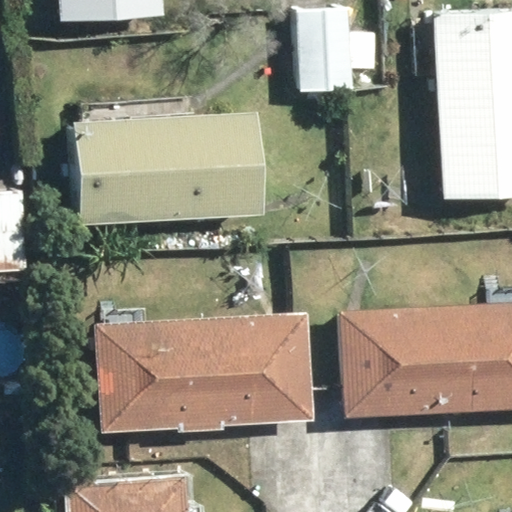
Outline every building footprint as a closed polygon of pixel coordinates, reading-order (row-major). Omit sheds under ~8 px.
[(168,0),(61,0),(62,9),(168,3),(168,0)] [(349,0),(348,0),(297,0),(296,79),(347,80),(349,0)] [(511,0),(437,0),(441,187),(511,184),(511,0)] [(267,101),(74,105),(77,214),(269,210),(267,101)] [(29,181),(0,181),(0,259),(30,258),(29,181)] [(511,289),(342,297),(346,408),(511,400),(511,289)] [(309,305),(98,315),(103,424),(314,414),(309,305)] [(26,328),(0,327),(0,397),(23,399),(26,328)] [(190,511),(189,464),(69,469),(70,511),(190,511)]
